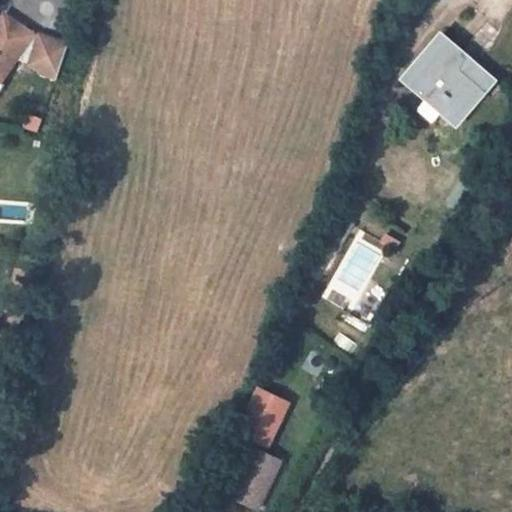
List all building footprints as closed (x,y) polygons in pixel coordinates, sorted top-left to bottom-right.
[(0,81),(19,57),(34,39),(6,17),(0,24),(0,81)] [(404,80),(427,100),(444,114),(456,125),(485,93),(454,66),(464,55),(441,37),(404,80)] [(34,39),(19,57),(34,69),(42,41),(34,39)] [(70,49),(42,41),(34,69),(45,72),(44,79),(60,84),(70,49)] [(454,66),(485,93),(495,81),(472,62),(464,55),(454,66)] [(444,114),(427,100),(417,110),(436,125),(444,114)] [(340,250),(330,244),(309,278),(319,284),(340,250)] [(39,257),(29,255),(25,280),(33,281),(39,257)] [(290,404),(260,389),(226,460),(239,466),(226,495),(254,508),(277,460),(251,448),(255,440),(269,447),(290,404)] [(283,463),(277,460),(254,508),(260,511),(283,463)]
